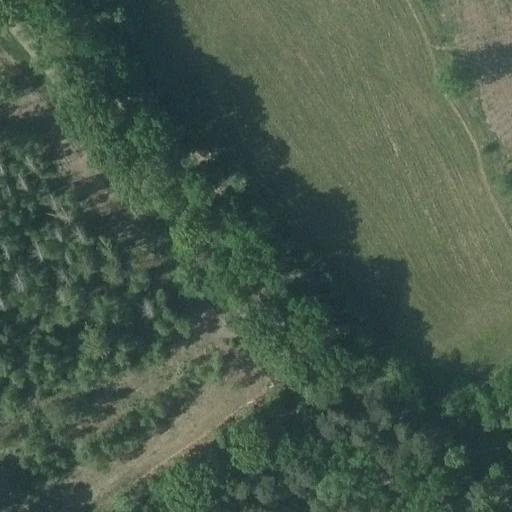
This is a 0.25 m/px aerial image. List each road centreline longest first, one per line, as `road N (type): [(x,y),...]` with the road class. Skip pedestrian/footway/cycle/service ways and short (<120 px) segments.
road 1 (track): [(468,511),(346,459),(301,420),(290,408),(295,385),(253,327),(0,8)]
road 2 (track): [(133,511),(290,408)]
